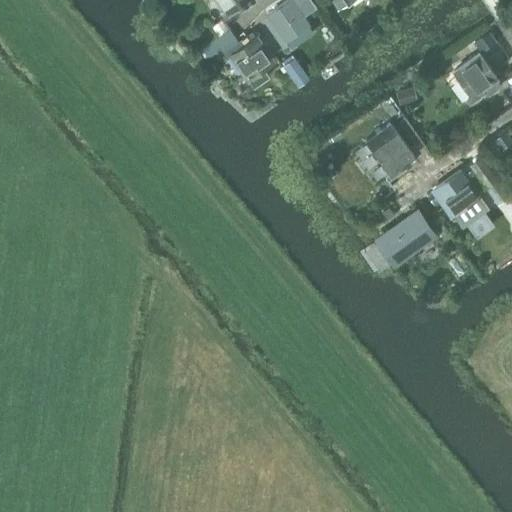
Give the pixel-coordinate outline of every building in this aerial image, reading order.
[(218,0),(225,10),(221,13),(224,17),(238,8),(240,11),(255,0),(218,0)] [(263,18),(272,31),(273,32),(273,33),(283,47),(287,44),(284,39),(308,23),(292,0),(286,0),(266,14),(267,16),(263,18)] [(481,51),(496,41),(488,31),(474,41),(481,51)] [(247,77),(248,76),(253,83),(257,83),(263,79),(265,74),(261,68),(272,60),(255,35),(240,46),(237,42),(223,52),(226,57),(231,53),(247,77)] [(469,101),(483,91),(481,87),(496,76),(479,51),(454,69),(471,92),(465,96),(469,101)] [(290,75),(302,66),(294,55),(282,64),(290,75)] [(417,99),(414,88),(397,93),(400,104),(417,99)] [(389,122),(365,139),(373,151),(389,173),(385,176),(388,181),(402,171),(399,167),(414,156),(397,133),(389,122)] [(436,186),(432,189),(442,203),(444,205),(453,218),(456,217),(462,226),(488,207),(478,193),(470,182),(462,170),(460,168),(436,186)] [(488,187),(499,203),(511,194),(499,179),(488,187)] [(417,210),(378,238),(394,261),(433,233),(417,210)] [(443,234),(448,230),(442,223),(437,227),(443,234)]
